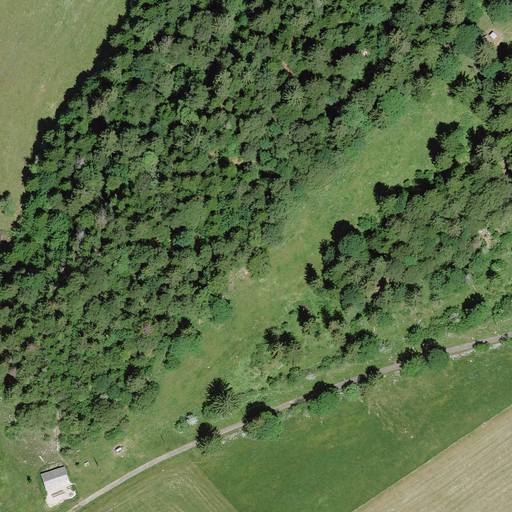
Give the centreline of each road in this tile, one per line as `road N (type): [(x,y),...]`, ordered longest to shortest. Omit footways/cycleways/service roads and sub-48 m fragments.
road 1 (track): [(98,494),(71,412),(73,382),(120,262),(178,178),(333,0)]
road 2 (track): [(70,511),(130,475),(511,334)]
